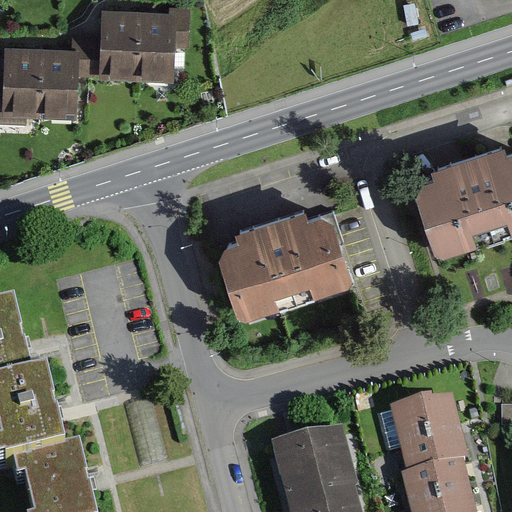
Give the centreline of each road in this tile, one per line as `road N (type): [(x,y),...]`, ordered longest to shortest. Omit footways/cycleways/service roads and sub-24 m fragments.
road 1 (tertiary): [(144,169),(511,51)]
road 2 (residential): [(208,408),(484,340),(511,343)]
road 3 (residential): [(144,169),(208,408)]
road 4 (tertiary): [(0,217),(144,169)]
